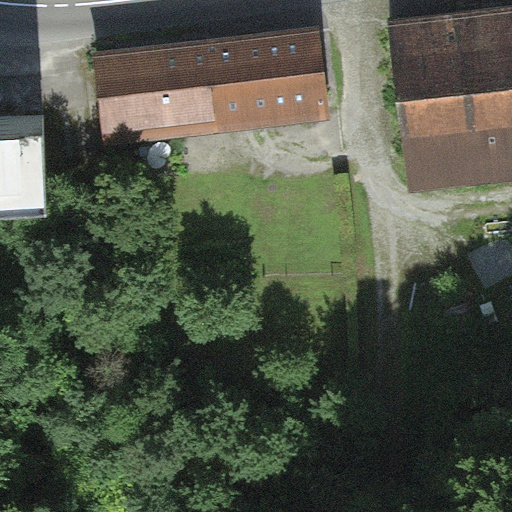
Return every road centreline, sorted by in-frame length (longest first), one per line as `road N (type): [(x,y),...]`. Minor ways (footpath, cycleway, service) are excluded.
road 1 (track): [(364,0),(396,315),(385,511)]
road 2 (tertiary): [(0,1),(67,7),(145,0)]
